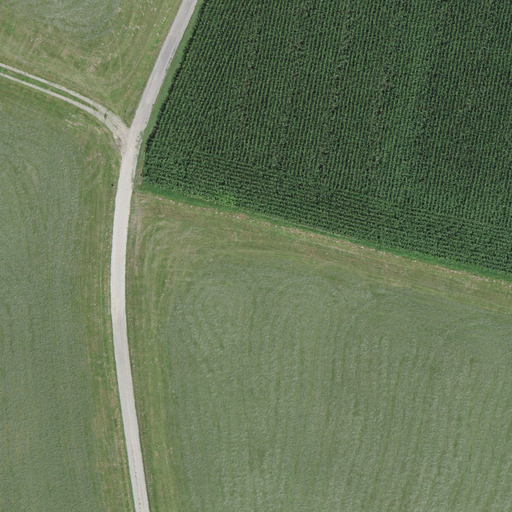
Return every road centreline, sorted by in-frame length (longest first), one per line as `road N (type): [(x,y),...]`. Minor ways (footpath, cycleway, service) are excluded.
road 1 (track): [(191,0),(130,148),(118,230),(121,336),(144,511)]
road 2 (track): [(0,70),(86,105),(130,148)]
